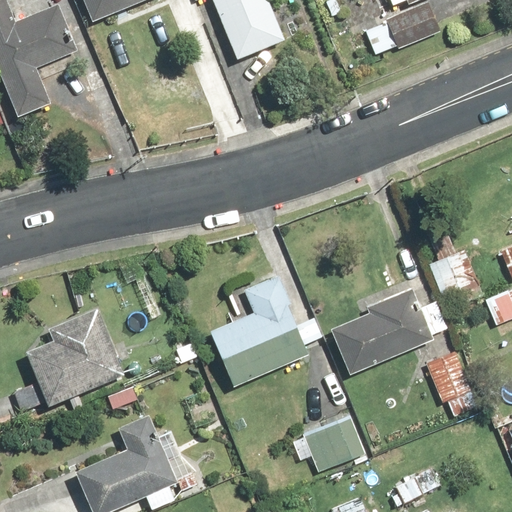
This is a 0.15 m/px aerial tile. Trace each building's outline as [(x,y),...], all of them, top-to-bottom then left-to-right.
[(10,0),(0,0),(0,97),(10,125),(51,110),(40,80),(78,66),(58,10),(19,24),(10,0)] [(72,0),(84,31),(168,0),(72,0)] [(202,0),(230,65),(286,42),(268,0),(202,0)] [(384,0),(391,15),(427,0),(384,0)] [(363,28),(375,57),(441,30),(430,2),(363,28)] [(0,120),(0,150),(12,145),(0,120)] [(441,262),(431,266),(443,295),(475,283),(454,231),(432,239),(441,262)] [(201,342),(223,392),(307,357),(273,276),(235,292),(248,322),(201,342)] [(331,280),(311,289),(325,323),(345,315),(331,280)] [(511,288),(488,297),(498,324),(511,318),(511,288)] [(410,302),(326,337),(342,376),(427,341),(410,302)] [(4,396),(14,422),(121,383),(95,313),(41,333),(46,347),(21,356),(32,386),(4,396)] [(458,352),(427,367),(445,405),(477,389),(458,352)] [(315,458),(319,471),(367,455),(352,412),(305,428),(307,436),(296,440),(304,462),(315,458)] [(66,483),(78,511),(119,511),(182,484),(150,413),(107,432),(120,459),(66,483)] [(396,486),(403,502),(445,483),(438,467),(396,486)] [(330,509),(331,511),(368,511),(361,496),(330,509)]
